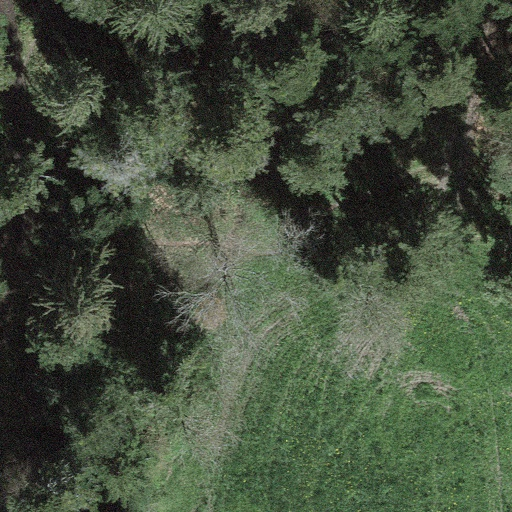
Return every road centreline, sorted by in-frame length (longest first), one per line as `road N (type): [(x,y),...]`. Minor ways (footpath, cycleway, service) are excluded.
road 1 (track): [(511,0),(470,138),(423,185),(296,223),(102,248),(19,276)]
road 2 (track): [(0,422),(20,357),(18,228),(0,56)]
